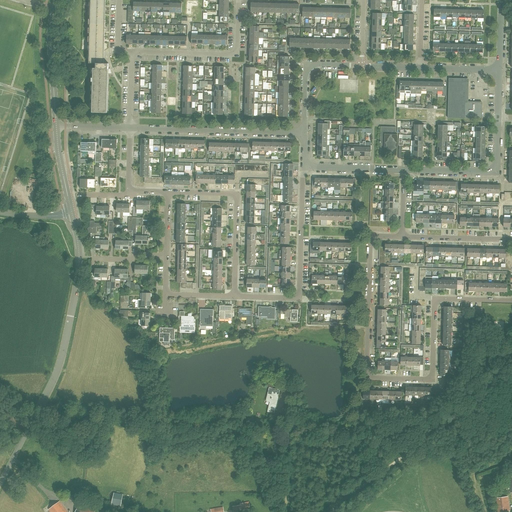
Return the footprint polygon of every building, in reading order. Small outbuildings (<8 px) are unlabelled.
[(105,0),(91,0),(90,64),(97,64),(97,69),(94,69),(93,113),(106,113),(107,113),(108,74),(108,70),(108,67),(109,63),(104,63),(105,0)] [(412,11),(412,5),(403,4),(401,4),(400,4),(400,10),(399,10),(399,12),(405,12),(405,11),(412,11)] [(400,81),(400,82),(400,86),(397,86),(396,99),(400,99),(400,93),(405,93),(405,81),(400,81)] [(449,81),(448,109),(448,118),(464,118),(466,118),(475,118),(481,119),(482,102),(473,102),(468,102),(469,91),(469,82),(465,82),(449,81)] [(443,96),(446,96),(446,88),(443,88),(443,82),(438,82),(438,91),(443,91),(443,96)] [(319,129),(328,129),(330,129),(330,121),(325,121),(325,124),(319,123),(319,129)] [(414,129),(414,130),(423,130),(423,124),(416,124),(416,122),(412,122),(412,126),(414,129)] [(438,125),(438,130),(447,131),(450,131),(450,125),(453,125),(453,122),(440,122),(440,125),(438,125)] [(480,126),(481,123),(474,123),(474,132),(477,132),(486,132),(486,126),(480,126)] [(380,143),(380,156),(380,158),(384,158),(384,156),(397,156),(398,134),(396,134),(396,127),(381,127),(380,139),(380,142),(380,143)] [(327,156),(327,151),(318,151),(318,156),(325,156),(325,159),(328,159),(328,156),(327,156)] [(447,158),(447,152),(438,152),(436,152),(436,158),(438,158),(438,160),(448,160),(448,158),(447,158)] [(355,184),(353,184),(353,179),(347,179),(346,188),(355,188),(355,184)] [(423,191),(423,190),(424,181),(417,181),(417,185),(413,185),(413,191),(423,191)] [(320,254),(320,251),(320,242),(314,242),(311,242),(310,254),(320,254)] [(212,258),(214,258),(223,258),(223,252),(216,252),(216,250),(212,250),(212,258)] [(313,284),(319,284),(319,275),(313,275),(313,273),(310,273),(310,280),(313,280),(313,284)] [(469,282),(465,282),(465,288),(469,288),(469,291),(475,291),(476,282),(469,282)] [(151,299),(142,299),(138,299),(138,308),(147,308),(147,306),(151,306),(151,299)] [(233,318),(233,306),(220,306),(220,319),(225,320),(225,318),(233,318)] [(275,319),(276,307),(270,307),(261,307),(259,307),(259,316),(268,316),(268,319),(275,319)] [(252,325),(253,308),(239,308),(239,318),(247,318),(247,325),(252,325)] [(201,309),(200,326),(206,326),(210,326),(213,326),(213,329),(212,329),(212,330),(216,330),(216,322),(213,322),(214,309),(201,309)] [(298,310),(281,309),(281,314),(285,314),(285,317),(290,318),(290,322),(298,322),(298,310)] [(195,332),(195,333),(195,323),(194,323),(195,316),(192,316),(192,313),(189,314),(189,316),(182,316),(182,323),(180,323),(180,333),(181,333),(181,332),(185,332),(185,330),(191,330),(191,332),(195,332)] [(175,340),(175,328),(160,328),(160,342),(164,342),(164,341),(170,341),(170,340),(175,340)] [(464,347),(465,338),(462,338),(462,345),(453,345),(452,347),(461,347),(464,347)] [(271,401),(269,412),(272,413),(274,408),(275,409),(279,391),(270,389),(267,400),(271,401)] [(123,494),(114,493),(112,505),(121,506),(123,494)] [(497,511),(501,511),(510,511),(508,496),(495,498),(497,511)] [(50,511),(67,511),(60,501),(49,509),(50,511)]
